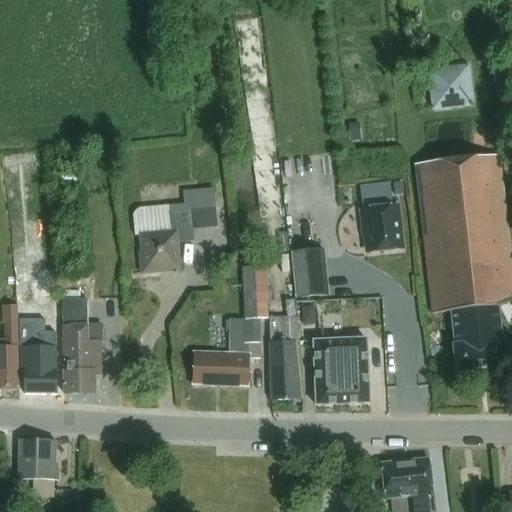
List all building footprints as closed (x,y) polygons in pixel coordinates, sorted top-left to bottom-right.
[(471,67),(428,71),(432,114),(475,110),(471,67)] [(430,292),(433,314),(451,313),(454,344),(451,345),(454,372),(505,367),(503,340),(500,340),(497,308),(511,302),(511,269),(500,155),(416,164),(430,292)] [(403,183),(393,183),(394,196),(404,195),(403,183)] [(402,250),(397,206),(360,210),(362,228),(366,227),(369,254),(402,250)] [(135,237),(140,236),(142,257),(140,257),(141,276),(159,274),(158,272),(180,270),(178,245),(194,243),(191,211),(169,213),(168,207),(139,210),(138,211),(134,214),(133,217),(135,237)] [(322,252),(294,254),(298,299),(327,296),(322,252)] [(194,353),(192,388),(249,390),(250,345),(261,345),(261,321),(268,321),(266,267),(245,269),(246,335),(229,336),(230,354),(194,353)] [(33,299),(51,298),(50,271),(32,271),(33,299)] [(284,300),(284,330),(279,330),(278,338),(296,338),(297,300),(284,300)] [(87,301),(62,302),(64,396),(95,395),(95,379),(101,379),(101,342),(88,343),(87,301)] [(16,308),(3,308),(3,325),(5,325),(6,349),(0,348),(0,391),(18,391),(16,308)] [(25,373),(26,395),(56,396),(55,334),(45,335),(44,322),(21,323),(21,373),(25,373)] [(366,341),(340,342),(343,407),(369,406),(366,341)] [(340,342),(313,343),(316,407),(343,407),(340,342)] [(267,346),(271,402),(301,401),(295,344),(267,346)] [(58,483),(58,466),(55,466),(56,443),(20,442),(19,481),(9,482),(12,510),(30,508),(27,482),(58,483)] [(428,511),(427,496),(433,496),(429,461),(405,463),(409,499),(414,498),(415,511),(428,511)] [(406,511),(405,499),(409,499),(405,463),(381,466),(385,501),(391,500),(392,511),(406,511)]
